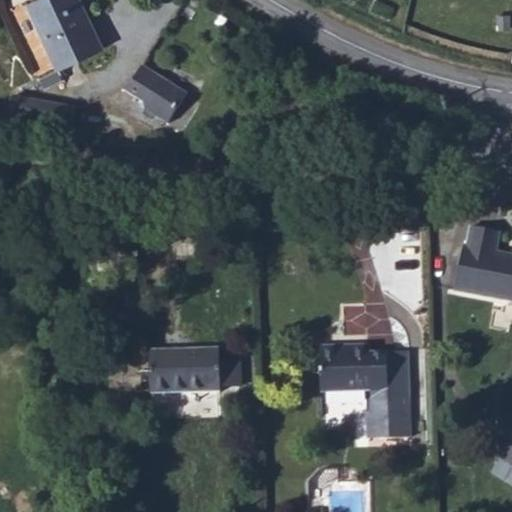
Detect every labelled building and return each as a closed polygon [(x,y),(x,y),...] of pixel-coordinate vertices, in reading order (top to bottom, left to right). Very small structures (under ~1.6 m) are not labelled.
[(78,0),(56,0),(30,13),(63,81),(108,59),(78,0)] [(182,101),(139,73),(126,91),(118,95),(139,109),(140,116),(163,131),(182,101)] [(18,94),(15,108),(30,111),(27,122),(68,131),(73,106),(18,94)] [(78,213),(79,227),(80,243),(102,242),(101,213),(78,213)] [(511,260),(495,257),(498,239),(469,234),(453,300),(511,311),(511,260)] [(331,351),(309,353),(312,398),(361,395),(363,416),(357,416),(359,443),(404,440),(398,355),(360,358),(360,354),(331,355),(331,351)] [(215,396),(214,352),(146,354),(148,399),(215,396)] [(511,483),(511,434),(491,471),(511,483)]
